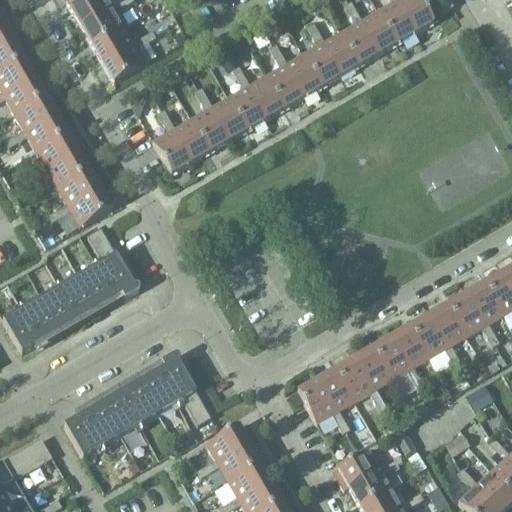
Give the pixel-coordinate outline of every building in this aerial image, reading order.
[(62,0),(70,13),(92,0),(62,0)] [(116,16),(125,11),(121,4),(112,9),(106,0),(92,0),(70,13),(81,32),(114,13),(116,16)] [(131,0),(127,0),(121,4),(125,11),(134,5),(131,0)] [(205,20),(218,8),(209,0),(200,0),(193,7),(205,20)] [(387,0),(392,8),(377,16),(396,49),(414,38),(395,6),(399,4),(396,0),(387,0)] [(395,6),(414,38),(434,27),(417,0),(405,0),(399,4),(395,6)] [(453,11),(446,0),(434,7),(440,19),(453,11)] [(344,11),(349,20),(356,16),(351,7),(344,11)] [(124,32),(116,16),(114,13),(81,32),(92,51),(124,32)] [(355,29),(339,38),(358,71),(377,60),(358,27),(362,25),(356,16),(349,20),(355,29)] [(377,16),(362,25),(358,27),(377,60),(396,49),(377,16)] [(0,53),(14,45),(4,26),(0,28),(0,53)] [(312,42),(319,38),(313,28),(306,32),(312,42)] [(137,54),(147,48),(143,41),(133,47),(124,32),(92,51),(102,69),(135,50),(137,54)] [(152,36),(143,41),(147,48),(156,43),(152,36)] [(179,36),(173,40),(178,50),(185,46),(179,36)] [(317,51),(302,60),(321,93),(340,82),(321,49),(324,47),(319,38),(312,42),(317,51)] [(358,71),(339,38),(324,47),(321,49),(340,82),(358,71)] [(0,78),(25,64),(14,45),(0,53),(0,78)] [(102,69),(114,88),(146,69),(137,54),(135,50),(102,69)] [(275,63),(281,59),(276,50),(269,54),(275,63)] [(284,114),(302,103),(284,71),(287,69),(281,59),(275,63),(280,73),(265,82),(284,114)] [(284,71),(302,103),(321,93),(302,60),(287,69),(284,71)] [(3,101),(36,82),(25,64),(0,78),(0,95),(1,98),(3,101)] [(237,85),(244,81),(239,72),(232,76),(237,85)] [(246,136),(265,125),(246,92),(250,90),(244,81),(237,85),(243,94),(227,103),(246,136)] [(0,108),(5,105),(14,120),(47,101),(36,82),(3,101),(1,98),(0,98),(0,108)] [(250,90),(246,92),(265,125),(284,114),(265,82),(250,90)] [(200,107),(207,103),(201,93),(194,97),(200,107)] [(25,139),(58,120),(47,101),(14,120),(23,135),(25,139)] [(209,158),(228,147),(209,114),(212,112),(207,103),(200,107),(205,116),(190,125),(209,158)] [(227,103),(212,112),(209,114),(228,147),(246,136),(227,103)] [(163,128),(169,124),(164,115),(157,119),(163,128)] [(27,142),(36,157),(69,138),(58,120),(25,139),(23,135),(14,141),(18,148),(27,142)] [(171,180),(190,168),(171,136),(175,134),(169,124),(163,128),(168,138),(152,147),(171,180)] [(171,136),(190,168),(209,158),(190,125),(175,134),(171,136)] [(47,176),(80,157),(69,138),(36,157),(45,173),(47,176)] [(4,146),(8,153),(18,148),(14,141),(4,146)] [(49,180),(58,195),(90,176),(80,157),(47,176),(45,173),(35,178),(39,185),(49,180)] [(69,214),(101,195),(90,176),(58,195),(67,210),(69,214)] [(39,185),(35,178),(26,184),(30,190),(39,185)] [(112,214),(101,195),(69,214),(67,210),(57,215),(61,222),(71,217),(80,233),(112,214)] [(48,221),(52,228),(61,222),(57,215),(48,221)] [(50,229),(38,236),(42,244),(55,237),(50,229)] [(102,250),(108,247),(100,234),(87,242),(95,255),(102,250)] [(95,255),(102,268),(116,260),(108,247),(102,250),(95,255)] [(116,260),(59,292),(3,325),(22,358),(122,300),(125,305),(138,297),(116,260)] [(511,292),(511,272),(503,277),(511,292)] [(511,292),(503,277),(485,288),(504,321),(511,315),(511,292)] [(485,332),(488,330),(504,321),(485,288),(466,299),(485,332)] [(466,299),(447,310),(466,342),(482,334),(487,343),(494,339),(488,330),(485,332),(466,299)] [(448,353),(451,351),(466,342),(447,310),(429,321),(448,353)] [(451,351),(448,353),(429,321),(410,331),(429,364),(444,355),(450,365),(456,361),(451,351)] [(410,375),(414,373),(429,364),(410,331),(391,342),(410,375)] [(492,352),(499,348),(494,339),(487,343),(492,352)] [(391,342),(373,353),(392,386),(407,377),(412,386),(419,382),(414,373),(410,375),(391,342)] [(373,397),(376,395),(392,386),(373,353),(354,364),(373,397)] [(500,358),(496,360),(503,372),(507,369),(500,358)] [(164,372),(83,419),(64,431),(83,463),(196,398),(175,360),(161,368),(164,372)] [(455,374),(462,370),(456,361),(450,365),(455,374)] [(354,364),(335,375),(354,408),(369,399),(375,408),(382,404),(376,395),(373,397),(354,364)] [(358,415),(354,408),(335,375),(317,386),(336,418),(339,416),(343,423),(358,415)] [(412,386),(418,396),(425,392),(419,382),(412,386)] [(344,426),(343,423),(339,416),(336,418),(317,386),(297,397),(316,429),(332,420),(338,430),(344,426)] [(484,390),(465,401),(474,416),(493,405),(484,390)] [(295,412),(303,407),(297,397),(289,402),(295,412)] [(190,418),(203,411),(196,398),(183,405),(190,418)] [(375,408),(380,417),(387,413),(382,404),(375,408)] [(423,406),(408,414),(413,424),(428,415),(423,406)] [(211,424),(203,411),(190,418),(198,432),(211,424)] [(350,435),(344,426),(338,430),(343,439),(350,435)] [(219,473),(217,469),(250,450),(239,431),(206,450),(215,466),(206,471),(210,478),(219,473)] [(405,436),(394,442),(405,460),(415,454),(405,436)] [(462,439),(445,450),(452,461),(469,450),(462,439)] [(38,459),(47,454),(41,444),(32,449),(38,459)] [(489,449),(496,457),(502,452),(495,444),(489,449)] [(38,459),(32,449),(26,452),(38,472),(43,469),(38,459)] [(217,469),(219,473),(228,488),(261,469),(250,450),(217,469)] [(29,511),(25,504),(14,486),(38,472),(26,452),(0,467),(0,511),(29,511)] [(509,460),(502,452),(496,457),(503,465),(490,477),(511,501),(511,468),(506,463),(509,460)] [(38,459),(43,469),(52,464),(47,454),(38,459)] [(384,478),(393,473),(389,466),(380,471),(371,456),(338,475),(349,494),(382,475),(384,478)] [(398,460),(389,466),(393,473),(402,467),(398,460)] [(135,467),(128,471),(132,479),(139,474),(135,467)] [(272,487),(261,469),(228,488),(237,503),(228,508),(229,511),(237,511),(241,510),(239,506),(272,487)] [(206,471),(196,477),(201,483),(210,478),(206,471)] [(464,486),(470,481),(463,473),(457,478),(464,486)] [(360,511),(393,493),(384,478),(382,475),(349,494),(359,511),(360,511)] [(474,492),(492,511),(507,511),(511,508),(511,501),(490,477),(477,489),(474,492)] [(477,489),(470,481),(464,486),(471,494),(458,507),(462,511),(492,511),(474,492),(477,489)] [(433,486),(424,491),(428,497),(437,492),(433,486)] [(239,506),(241,510),(242,511),(272,511),(282,506),(272,487),(239,506)] [(433,505),(442,500),(438,492),(426,499),(433,505)] [(411,511),(415,510),(411,503),(401,509),(393,493),(360,511),(411,511)] [(420,498),(411,503),(415,510),(424,505),(420,498)]
